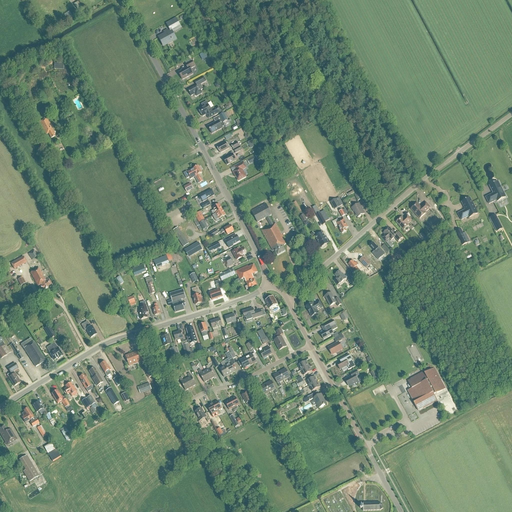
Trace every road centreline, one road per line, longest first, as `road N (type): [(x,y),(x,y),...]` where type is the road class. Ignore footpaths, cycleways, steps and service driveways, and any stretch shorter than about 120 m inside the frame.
road 1 (tertiary): [(266,286),(238,215),(118,0)]
road 2 (residential): [(0,407),(102,346),(266,286)]
road 3 (unclassified): [(287,301),(413,187),(511,114)]
road 4 (track): [(137,333),(38,135)]
road 5 (tertiary): [(399,511),(310,345)]
road 6 (track): [(142,332),(214,466)]
road 7 (residential): [(185,403),(310,345)]
